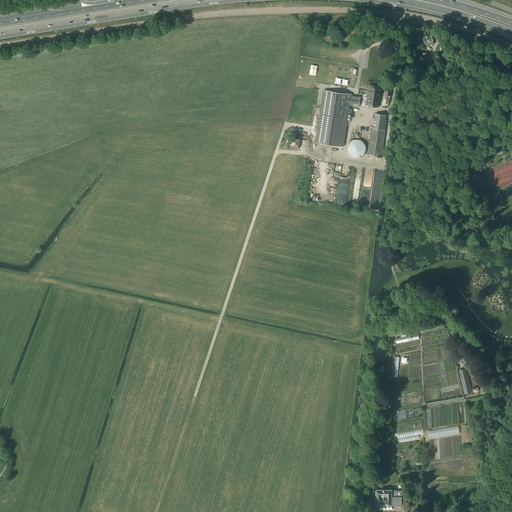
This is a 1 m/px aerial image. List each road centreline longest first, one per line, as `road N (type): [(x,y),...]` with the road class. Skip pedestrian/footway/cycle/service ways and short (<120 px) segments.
road 1 (unclassified): [(511,46),(427,17),(333,10),(220,13),(0,46)]
road 2 (track): [(278,150),(194,397)]
road 3 (primary): [(0,32),(201,0)]
road 4 (track): [(364,511),(362,449),(377,415),(376,322)]
road 5 (primary): [(147,0),(0,23)]
road 6 (primary): [(394,0),(511,32)]
